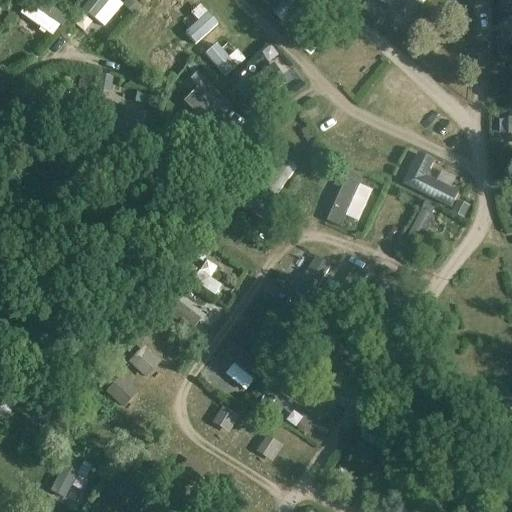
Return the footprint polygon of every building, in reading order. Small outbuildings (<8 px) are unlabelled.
[(34,0),(33,0),(22,17),(52,38),(64,20),(34,0)] [(111,0),(91,0),(82,12),(101,28),(119,6),(111,0)] [(284,24),(308,0),(307,0),(286,0),(273,13),(284,24)] [(408,0),(379,0),(400,14),(408,0)] [(511,0),(500,0),(502,13),(511,12),(511,0)] [(207,16),(185,36),(194,47),(217,27),(207,16)] [(237,72),(216,47),(204,57),(225,82),(237,72)] [(273,65),(242,85),(254,101),(284,81),(273,65)] [(197,77),(191,83),(199,90),(185,104),(210,128),(229,108),(197,77)] [(39,106),(36,123),(83,131),(86,115),(57,109),(59,99),(43,96),(41,106),(39,106)] [(145,142),(150,113),(95,103),(89,132),(145,142)] [(0,153),(10,135),(0,129),(0,153)] [(435,162),(420,155),(405,186),(454,210),(461,195),(427,179),(435,162)] [(295,169),(283,161),(265,190),(276,198),(295,169)] [(358,187),(346,182),(327,223),(340,228),(358,187)] [(245,193),(237,206),(275,230),(283,218),(245,193)] [(421,215),(405,246),(417,252),(433,222),(421,215)] [(316,260),(294,293),(309,302),(330,269),(316,260)] [(215,300),(222,290),(211,284),(218,273),(207,267),(194,287),(215,300)] [(369,277),(356,268),(331,306),(345,315),(369,277)] [(377,284),(356,316),(376,329),(397,297),(377,284)] [(169,291),(155,309),(192,339),(201,326),(172,304),(177,298),(169,291)] [(350,380),(364,358),(352,350),(350,352),(315,330),(303,351),(350,380)] [(231,347),(223,358),(239,371),(231,381),(245,393),(253,383),(256,385),(265,374),(231,347)] [(159,367),(143,353),(130,368),(146,382),(159,367)] [(0,382),(4,385),(9,374),(0,370),(0,382)] [(279,392),(321,420),(334,401),(291,373),(279,392)] [(123,381),(107,397),(119,409),(135,393),(123,381)] [(23,393),(35,398),(38,390),(26,386),(23,393)] [(0,424),(8,428),(12,417),(27,423),(31,414),(15,408),(20,396),(10,391),(0,415),(0,424)] [(439,418),(401,396),(388,418),(427,438),(439,418)] [(47,427),(55,409),(44,404),(31,436),(42,441),(43,440),(52,444),(58,432),(47,427)] [(212,428),(225,436),(235,420),(222,411),(212,428)] [(364,430),(358,440),(392,461),(398,451),(364,430)] [(267,439),(258,453),(270,461),(279,446),(267,439)] [(189,459),(177,478),(192,487),(203,468),(189,459)] [(67,460),(61,472),(63,474),(57,484),(72,492),(77,482),(92,491),(99,479),(67,460)] [(441,476),(441,511),(455,511),(455,476),(441,476)] [(118,477),(117,494),(139,495),(140,478),(118,477)] [(426,509),(426,499),(387,497),(387,507),(426,509)]
